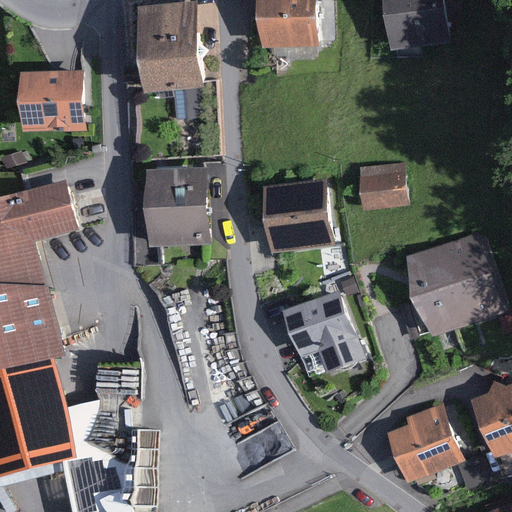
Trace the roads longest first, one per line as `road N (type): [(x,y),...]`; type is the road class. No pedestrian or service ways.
road 1 (residential): [(229,0),(265,351),(299,408),(421,511)]
road 2 (unknown): [(115,270),(132,371),(126,438),(105,476),(42,505)]
